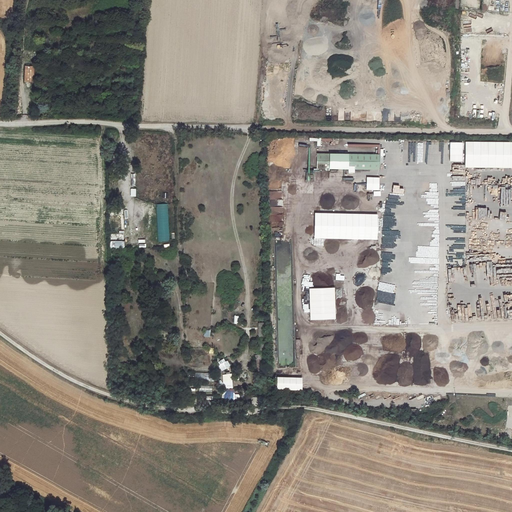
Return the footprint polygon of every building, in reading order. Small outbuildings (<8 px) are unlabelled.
[(321,61),(321,73),(333,73),(333,61),(321,61)] [(34,82),(34,66),(24,66),(24,82),(34,82)] [(473,109),(472,117),(479,118),(480,111),(473,109)] [(316,146),(321,146),(320,137),(308,138),(309,141),(316,141),(316,146)] [(511,168),(511,142),(465,142),(464,168),(511,168)] [(447,154),(458,154),(457,143),(446,144),(447,154)] [(380,154),(316,154),(316,169),(347,169),(347,173),(354,173),(354,169),(379,169),(380,154)] [(168,204),(156,204),(157,242),(169,241),(168,204)] [(335,318),(334,288),(308,289),(309,319),(335,318)] [(262,354),(255,355),(258,372),(264,371),(262,354)] [(329,382),(392,384),(392,359),(330,357),(329,382)] [(214,373),(186,372),(186,381),(214,381),(214,373)] [(232,374),(223,374),(223,389),(233,388),(232,374)] [(302,378),(277,377),(277,390),(302,390),(302,378)]
